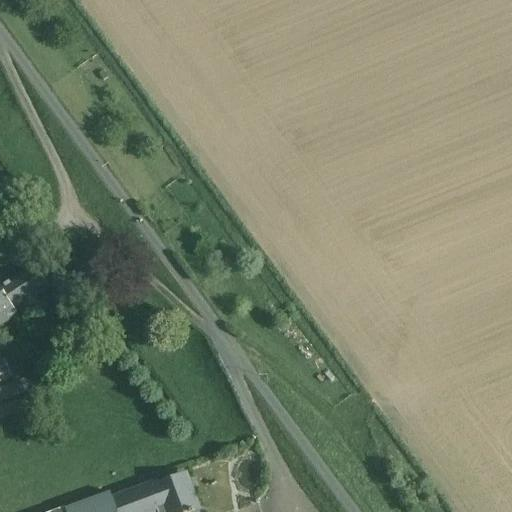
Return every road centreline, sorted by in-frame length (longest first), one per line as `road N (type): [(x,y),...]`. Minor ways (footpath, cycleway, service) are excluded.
road 1 (unclassified): [(352,511),(0,33)]
road 2 (track): [(0,254),(66,211),(63,184),(0,41)]
road 3 (track): [(66,211),(215,326)]
